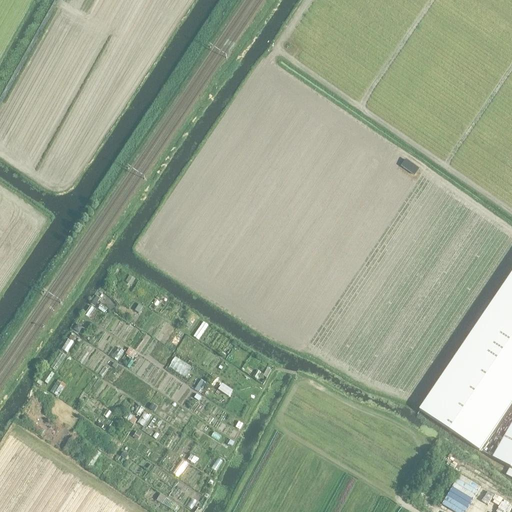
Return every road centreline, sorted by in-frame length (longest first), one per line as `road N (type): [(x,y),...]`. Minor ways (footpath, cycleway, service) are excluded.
road 1 (track): [(266,61),(511,231)]
road 2 (track): [(297,374),(418,440),(424,451),(397,498),(419,511)]
